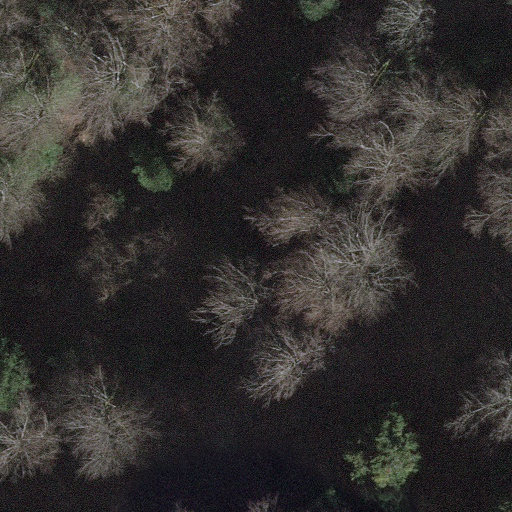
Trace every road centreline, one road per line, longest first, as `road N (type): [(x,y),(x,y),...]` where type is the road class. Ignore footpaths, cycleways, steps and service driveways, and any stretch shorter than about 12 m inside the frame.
road 1 (track): [(0,272),(138,79),(215,0)]
road 2 (track): [(312,511),(511,380)]
